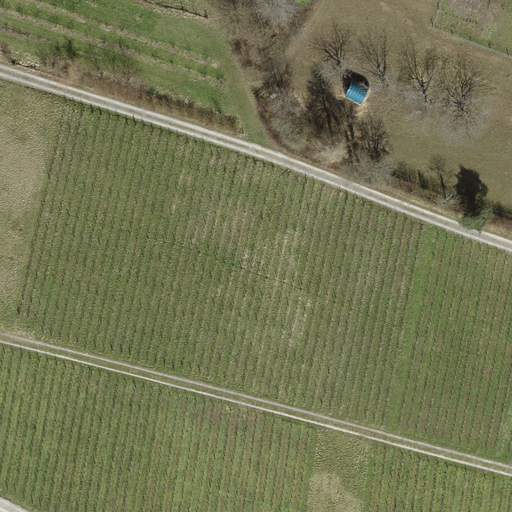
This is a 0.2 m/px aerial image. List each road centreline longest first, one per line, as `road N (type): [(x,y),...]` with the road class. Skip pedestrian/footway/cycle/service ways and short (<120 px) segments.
road 1 (track): [(0,69),(259,151),(511,246)]
road 2 (track): [(511,473),(0,338)]
